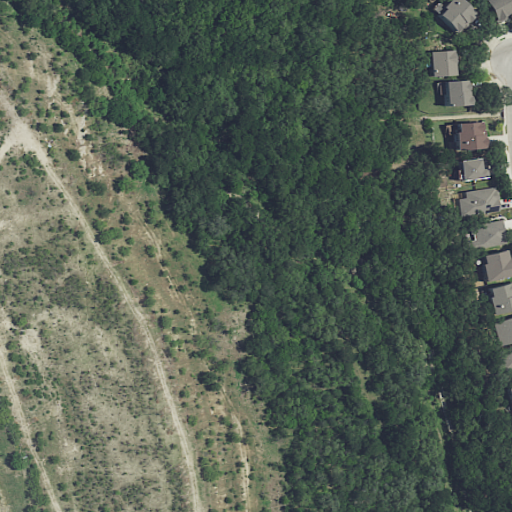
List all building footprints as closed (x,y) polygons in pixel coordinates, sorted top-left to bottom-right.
[(458,34),(476,14),(461,0),(448,0),(436,14),(458,34)] [(511,13),(511,9),(508,0),(485,0),(492,21),(511,13)] [(453,75),(452,50),(427,51),(428,76),(453,75)] [(443,81),(443,106),(467,105),(467,80),(443,81)] [(454,150),(483,148),(481,121),(453,123),(454,150)] [(457,160),(459,180),(485,177),(484,167),(479,167),(478,158),(457,160)] [(457,198),(459,216),(498,212),(495,187),(463,191),(464,198),(457,198)] [(503,241),(500,220),(470,225),(474,246),(503,241)] [(511,276),(505,250),(478,255),(484,282),(511,276)] [(511,309),(511,282),(486,287),(490,313),(511,309)] [(511,316),(492,323),(500,346),(511,342),(511,316)] [(508,377),(511,375),(511,350),(500,355),(508,377)]
